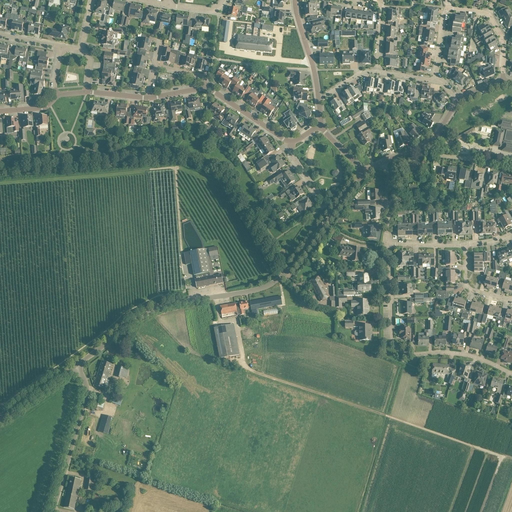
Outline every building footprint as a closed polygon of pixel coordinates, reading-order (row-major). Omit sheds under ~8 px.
[(106,7),(107,4),(106,4),(106,2),(99,0),(99,5),(97,4),(95,13),(104,15),(105,11),(108,11),(109,8),(106,7)] [(124,12),(125,8),(126,3),(115,1),(113,9),(124,12)] [(317,7),(317,6),(316,1),(310,2),(310,5),(305,5),(305,7),(304,7),(304,10),(305,10),(305,11),(314,10),(314,7),(317,7)] [(139,15),(140,12),(141,7),(131,4),(129,16),(132,17),(133,14),(139,15)] [(250,8),(240,6),(235,5),(234,9),(230,8),(228,16),(233,17),(239,18),(241,17),(241,15),(240,14),(240,11),(242,12),(243,11),(249,12),(250,8)] [(337,8),(332,7),(331,10),(327,10),(326,17),(330,17),(330,18),(333,18),(333,16),(336,16),(337,8)] [(433,9),(428,8),(426,8),(425,14),(424,14),(424,17),(437,19),(438,13),(433,12),(433,9)] [(156,22),(157,16),(158,11),(153,10),(149,9),(149,11),(145,10),(144,15),(142,23),(149,24),(150,21),(156,22)] [(401,9),(398,9),(393,9),(393,12),(388,11),(388,17),(397,18),(397,15),(399,15),(399,12),(401,12),(401,9)] [(511,15),(509,10),(506,12),(504,9),(498,12),(500,16),(501,16),(502,18),(503,17),(504,20),(511,15)] [(286,11),(281,11),(275,10),(274,18),(275,19),(274,23),(283,24),(284,15),(285,15),(286,11)] [(15,12),(12,12),(11,14),(10,21),(13,22),(11,30),(17,31),(18,22),(16,22),(16,20),(16,19),(15,15),(14,15),(15,12)] [(10,21),(11,14),(8,14),(6,16),(5,19),(2,19),(0,28),(5,29),(6,24),(7,21),(10,21)] [(163,23),(169,24),(171,16),(164,14),(162,22),(159,22),(156,31),(161,32),(163,23)] [(466,18),(466,15),(460,14),(460,17),(456,16),(455,22),(464,23),(467,24),(467,18),(466,18)] [(176,25),(188,26),(189,17),(177,16),(176,25)] [(313,25),(310,25),(312,33),(312,34),(313,34),(316,34),(316,33),(316,32),(317,32),(322,31),(321,27),(325,26),(324,23),(329,22),(328,17),(325,18),(323,19),(321,19),(316,21),(317,24),(313,25)] [(397,20),(397,18),(388,17),(388,22),(394,23),(394,25),(398,26),(398,23),(399,23),(399,20),(397,20)] [(436,24),(437,19),(424,17),(423,20),(422,19),(421,25),(430,27),(431,24),(436,24)] [(27,22),(24,21),(24,20),(19,19),(18,22),(17,31),(22,32),(24,24),(26,24),(27,22)] [(202,27),(204,28),(209,28),(210,20),(203,19),(203,20),(201,20),(201,21),(198,20),(197,26),(196,26),(195,25),(193,25),(193,28),(202,29),(202,27)] [(33,34),(35,25),(32,25),(33,23),(27,22),(26,24),(29,25),(28,33),(33,34)] [(225,23),(223,36),(228,37),(230,37),(230,35),(232,23),(230,23),(225,23)] [(38,35),(40,27),(43,28),(43,25),(38,24),(37,26),(35,25),(33,34),(38,35)] [(482,35),(490,30),(487,26),(485,27),(483,24),(478,27),(482,35)] [(69,27),(64,26),(59,25),(58,32),(57,32),(56,30),(50,29),(49,36),(57,37),(57,38),(66,40),(68,33),(69,33),(70,28),(68,28),(69,27)] [(461,34),(462,28),(453,27),(452,32),(457,33),(457,36),(463,37),(463,34),(461,34)] [(430,29),(425,28),(423,28),(422,31),(425,31),(424,37),(434,39),(435,33),(429,32),(430,29)] [(493,35),(490,30),(482,35),(478,37),(481,42),(484,40),(492,35),(492,36),(493,35)] [(332,31),(331,36),(331,40),(336,40),(340,40),(340,31),(339,31),(335,31),(332,31)] [(396,37),(396,34),(387,33),(387,39),(394,39),(394,42),(397,42),(401,42),(401,39),(398,39),(398,37),(396,37)] [(145,35),(142,35),(141,38),(143,39),(142,44),(150,46),(152,41),(144,39),(145,35)] [(233,41),(232,48),(236,48),(236,49),(266,52),(271,53),(272,43),(267,42),(265,42),(265,38),(241,35),(241,40),(237,39),(237,41),(233,41)] [(494,40),(492,36),(492,35),(484,40),(486,45),(494,40)] [(465,37),(461,37),(456,36),(455,39),(452,39),(451,44),(463,46),(465,37)] [(434,39),(424,37),(422,37),(421,42),(420,46),(427,47),(427,44),(433,44),(434,39)] [(117,45),(117,40),(102,38),(102,41),(102,43),(104,43),(104,45),(108,46),(108,49),(114,49),(115,46),(115,44),(117,45)] [(489,56),(495,55),(494,50),(496,49),(494,46),(497,45),(494,40),(486,45),(491,52),(488,54),(489,55),(489,56)] [(397,42),(394,42),(391,42),(391,44),(386,44),(386,50),(395,50),(395,47),(397,47),(397,42)] [(150,46),(142,44),(138,43),(137,48),(139,49),(138,52),(140,53),(141,50),(149,51),(150,46)] [(11,54),(11,50),(9,49),(9,46),(4,45),(2,57),(1,59),(9,60),(10,58),(10,56),(11,54)] [(370,53),(362,53),(362,48),(361,48),(361,45),(357,45),(357,49),(358,59),(362,59),(362,64),(370,64),(370,53)] [(22,48),(16,47),(15,55),(11,54),(10,56),(10,58),(9,60),(13,61),(14,59),(17,58),(17,56),(20,57),(22,48)] [(427,53),(428,48),(420,47),(419,57),(421,57),(420,61),(430,62),(431,59),(430,59),(430,56),(425,55),(426,53),(427,53)] [(26,57),(26,54),(27,49),(22,48),(20,57),(19,61),(23,62),(23,60),(28,61),(29,58),(26,57)] [(172,50),(166,48),(163,48),(161,57),(165,57),(163,62),(169,63),(172,50)] [(181,52),(180,52),(172,50),(169,63),(174,65),(175,60),(178,61),(180,53),(181,52)] [(47,53),(38,51),(37,56),(38,56),(38,58),(35,58),(35,61),(39,62),(48,64),(49,58),(46,58),(47,53)] [(140,57),(140,53),(138,52),(136,58),(138,59),(138,62),(146,64),(148,58),(140,57)] [(346,54),(342,54),(343,64),(350,64),(350,62),(354,62),(353,55),(353,52),(346,52),(346,54)] [(186,54),(180,53),(178,61),(182,61),(181,66),(186,67),(188,58),(187,58),(185,58),(186,54)] [(198,56),(193,54),(190,54),(189,54),(188,54),(187,58),(188,58),(186,67),(191,68),(192,64),(196,64),(197,59),(197,57),(198,56)] [(333,55),(320,55),(321,64),(333,64),(333,55)] [(459,65),(461,57),(448,55),(448,60),(451,60),(450,64),(456,65),(459,65)] [(489,56),(489,55),(486,56),(487,57),(489,58),(489,59),(489,65),(491,65),(491,67),(482,71),(486,78),(494,74),(493,72),(494,72),(495,65),(495,59),(495,55),(489,56)] [(211,60),(206,59),(197,57),(197,59),(199,60),(197,70),(202,71),(203,70),(205,71),(206,67),(209,67),(211,60)] [(119,60),(113,59),(104,58),(104,63),(109,64),(108,67),(115,68),(116,63),(119,64),(119,60)] [(397,68),(398,65),(398,58),(389,58),(389,61),(387,61),(386,67),(397,68)] [(420,61),(416,60),(416,63),(418,64),(416,72),(424,73),(426,73),(426,67),(429,68),(429,65),(430,65),(430,62),(420,61)] [(47,69),(48,64),(39,62),(38,65),(37,64),(36,70),(33,69),(32,74),(38,75),(42,75),(43,68),(47,69)] [(145,69),(146,64),(138,62),(137,65),(135,64),(134,70),(136,71),(137,67),(145,69)] [(115,73),(115,68),(108,67),(108,70),(103,69),(103,75),(116,76),(116,73),(115,73)] [(458,71),(459,70),(456,68),(453,73),(455,75),(452,79),(457,82),(463,75),(458,71)] [(144,82),(145,78),(143,78),(144,76),(136,74),(136,71),(134,70),(132,76),(134,77),(134,80),(144,82)] [(226,73),(225,72),(221,70),(216,76),(219,78),(220,77),(221,78),(218,83),(223,86),(230,75),(226,72),(226,73)] [(295,74),(295,71),(288,71),(288,76),(288,78),(295,78),(295,85),(299,85),(304,86),(304,84),(305,84),(305,80),(304,80),(304,75),(295,74)] [(250,75),(248,79),(251,81),(254,78),(257,74),(253,72),(251,76),(250,75)] [(44,87),(45,80),(42,79),(42,75),(38,75),(32,74),(31,73),(30,80),(31,80),(30,85),(36,86),(43,87),(44,87)] [(115,81),(116,76),(103,75),(102,80),(107,81),(106,85),(114,86),(115,81)] [(235,78),(234,77),(230,75),(223,86),(227,89),(230,84),(233,86),(239,77),(237,76),(235,78)] [(471,78),(469,76),(467,78),(463,75),(457,82),(462,86),(465,82),(468,84),(471,78)] [(241,82),(239,80),(240,78),(239,77),(233,86),(235,88),(232,92),(237,95),(244,84),(241,82)] [(374,89),(375,79),(373,79),(369,79),(368,86),(365,85),(363,92),(369,93),(370,89),(374,89)] [(382,93),(382,91),(383,86),(380,86),(381,81),(378,80),(378,79),(375,79),(374,89),(377,90),(377,92),(382,93)] [(143,86),(144,82),(134,80),(133,85),(131,84),(130,88),(132,89),(133,85),(141,87),(142,85),(143,86)] [(394,92),(396,82),(393,82),(393,83),(390,82),(389,87),(386,87),(385,91),(385,93),(390,94),(390,92),(394,92)] [(403,96),(403,94),(404,89),(401,89),(402,84),(398,83),(398,82),(396,82),(394,92),(398,93),(397,95),(403,96)] [(244,94),(247,95),(251,90),(251,89),(244,84),(237,95),(241,98),(244,94)] [(24,94),(23,89),(23,85),(17,86),(17,90),(10,91),(11,100),(20,99),(20,95),(24,94)] [(417,102),(418,96),(419,91),(415,91),(416,86),(409,85),(407,95),(411,95),(411,98),(411,99),(411,100),(411,101),(412,101),(413,102),(416,102),(417,102)] [(42,96),(43,87),(36,86),(35,90),(34,95),(42,96)] [(362,96),(361,94),(359,91),(358,90),(356,91),(353,87),(350,89),(349,88),(347,90),(354,101),(357,99),(362,96)] [(431,101),(432,99),(432,94),(429,94),(430,88),(422,87),(421,96),(427,97),(427,100),(431,101)] [(297,88),(294,88),(293,96),(298,96),(298,100),(299,101),(307,101),(307,98),(309,96),(307,94),(307,92),(304,92),(303,92),(302,92),(302,88),(297,88)] [(251,105),(256,96),(254,95),(254,92),(251,90),(247,95),(249,97),(246,102),(251,105)] [(355,101),(354,101),(347,90),(345,91),(346,91),(343,93),(345,98),(343,99),(345,104),(346,105),(351,103),(352,103),(355,101)] [(438,104),(439,104),(445,105),(447,103),(444,99),(447,97),(442,92),(437,97),(434,97),(434,99),(438,104)] [(259,108),(261,105),(265,98),(258,94),(256,96),(251,105),(255,108),(256,106),(259,108)] [(201,107),(200,103),(199,98),(191,100),(188,101),(189,109),(201,107)] [(265,114),(270,106),(272,103),(265,98),(261,105),(259,108),(261,109),(260,111),(265,114)] [(342,113),(342,112),(346,109),(341,101),(338,103),(336,99),(333,101),(332,101),(330,102),(331,105),(332,105),(336,111),(336,114),(337,116),(342,113)] [(108,113),(108,109),(109,104),(99,103),(99,102),(94,102),(94,105),(93,105),(92,111),(108,113)] [(183,111),(182,107),(181,102),(176,103),(171,104),(172,113),(183,111)] [(216,104),(215,103),(213,106),(213,105),(209,103),(206,107),(207,108),(206,111),(209,113),(209,114),(212,116),(213,114),(216,116),(215,117),(221,121),(222,120),(225,116),(222,114),(224,110),(219,106),(219,105),(216,104)] [(308,105),(303,104),(299,103),(297,109),(301,112),(299,115),(303,117),(307,119),(311,112),(306,110),(307,109),(308,105)] [(126,116),(127,110),(127,105),(118,104),(117,115),(126,116)] [(370,107),(370,105),(364,104),(364,114),(362,116),(366,121),(372,117),(368,111),(371,111),(370,107)] [(158,106),(156,106),(156,109),(151,110),(153,117),(154,122),(160,121),(159,117),(167,116),(165,109),(164,105),(159,106),(159,105),(158,106)] [(134,111),(133,117),(138,118),(141,118),(141,117),(145,118),(145,123),(150,124),(151,117),(147,117),(147,113),(147,108),(142,108),(142,107),(134,106),(134,111)] [(275,114),(279,109),(275,106),(273,107),(270,106),(265,114),(269,117),(272,113),(275,114)] [(283,120),(283,121),(285,123),(284,123),(288,129),(289,127),(291,130),(297,127),(292,120),(295,118),(292,114),(290,110),(288,111),(284,114),(286,117),(284,118),(284,119),(283,119),(283,120)] [(435,114),(435,113),(426,112),(425,114),(424,113),(419,121),(428,127),(428,128),(430,128),(431,128),(431,127),(433,127),(432,126),(434,123),(431,121),(435,114)] [(234,126),(236,123),(238,119),(231,114),(228,117),(227,116),(222,124),(227,128),(230,124),(234,126)] [(39,126),(43,126),(48,126),(47,116),(38,116),(39,126)] [(33,127),(33,122),(32,117),(24,118),(24,120),(23,120),(23,125),(23,128),(33,127)] [(342,126),(349,122),(353,120),(351,117),(347,119),(340,123),(342,126)] [(13,119),(7,119),(7,124),(8,132),(19,132),(19,128),(18,123),(15,123),(15,120),(13,121),(13,119)] [(511,121),(500,119),(498,126),(502,127),(501,131),(496,130),(493,146),(501,147),(501,146),(503,146),(502,151),(511,152),(511,121)] [(363,133),(368,130),(365,125),(367,124),(366,122),(364,123),(363,122),(357,126),(361,132),(362,132),(363,133)] [(415,126),(414,124),(410,128),(413,131),(410,134),(414,138),(414,140),(415,140),(416,141),(417,140),(418,140),(418,139),(421,137),(417,133),(420,131),(421,132),(424,129),(417,125),(415,126)] [(240,132),(250,139),(256,131),(252,129),(245,125),(240,132)] [(403,128),(393,132),(396,139),(398,145),(398,146),(399,147),(400,148),(401,148),(402,148),(403,147),(405,146),(404,142),(407,141),(407,143),(412,141),(403,128)] [(473,128),(456,138),(457,141),(475,131),(473,128)] [(364,145),(369,143),(370,142),(366,135),(370,133),(368,130),(363,133),(358,136),(360,139),(361,139),(364,145)] [(251,142),(244,148),(247,151),(254,145),(255,144),(257,146),(259,144),(262,149),(269,144),(265,137),(261,140),(261,139),(259,136),(251,142)] [(391,136),(381,138),(383,147),(383,148),(382,150),(384,151),(384,152),(385,151),(386,152),(387,151),(390,150),(389,145),(392,145),(391,140),(391,136)] [(264,153),(262,155),(264,158),(270,154),(274,151),(269,144),(262,149),(264,153)] [(285,165),(282,161),(278,156),(270,162),(274,167),(271,169),(274,173),(285,165)] [(257,166),(264,161),(262,158),(255,163),(257,166)] [(259,170),(267,165),(264,161),(257,166),(259,170)] [(418,173),(421,173),(421,162),(407,162),(407,170),(418,170),(418,173)] [(455,181),(456,174),(457,169),(448,168),(448,170),(445,169),(440,168),(439,173),(439,175),(444,176),(444,177),(447,177),(446,180),(455,181)] [(468,182),(469,177),(469,172),(466,172),(467,171),(461,170),(460,175),(459,180),(465,181),(465,180),(466,180),(464,188),(471,189),(472,183),(468,182)] [(273,177),(267,181),(269,185),(270,186),(275,182),(280,179),(282,177),(285,182),(283,184),(285,186),(284,186),(285,188),(286,187),(287,189),(292,186),(290,184),(295,181),(291,175),(289,171),(285,174),(283,171),(278,174),(273,178),(273,177)] [(481,188),(482,184),(483,179),(482,178),(482,175),(480,174),(480,173),(476,172),(474,183),(478,184),(477,187),(481,188)] [(496,184),(497,178),(498,174),(493,173),(493,175),(490,174),(488,184),(493,185),(493,183),(496,184)] [(511,183),(511,175),(509,176),(503,175),(502,182),(511,183)] [(300,187),(297,188),(295,185),(286,192),(289,196),(292,194),(296,199),(304,194),(300,187)] [(371,191),(371,201),(380,201),(380,191),(371,191)] [(272,195),(266,199),(268,203),(275,198),(272,195)] [(305,211),(313,206),(308,199),(304,202),(300,204),(298,201),(293,204),(290,206),(293,211),(296,208),(298,208),(302,213),(305,211)] [(371,220),(374,220),(379,220),(379,213),(381,213),(380,209),(365,209),(365,215),(370,214),(371,220)] [(511,218),(509,214),(508,211),(506,209),(503,211),(505,214),(506,213),(507,215),(499,219),(497,220),(498,223),(500,222),(502,226),(503,225),(505,228),(511,224),(510,222),(511,220),(511,218)] [(495,232),(495,227),(495,223),(489,223),(489,224),(485,224),(485,234),(492,233),(492,232),(495,232)] [(405,236),(405,228),(402,228),(402,226),(395,226),(395,233),(398,232),(398,237),(405,236)] [(366,227),(366,234),(366,239),(376,238),(376,233),(375,233),(374,227),(366,227)] [(343,238),(338,235),(335,233),(333,239),(335,240),(335,241),(340,243),(343,238)] [(217,247),(208,248),(210,257),(219,255),(217,247)] [(358,262),(359,253),(360,248),(354,247),(354,248),(340,247),(339,256),(353,257),(352,262),(358,262)] [(511,254),(509,248),(503,251),(507,262),(508,264),(509,263),(509,264),(511,262),(511,254)] [(205,249),(184,253),(186,265),(192,264),(194,276),(196,275),(196,279),(195,280),(196,283),(196,288),(223,283),(221,275),(213,276),(210,257),(207,258),(205,249)] [(503,251),(496,254),(499,260),(499,264),(505,264),(506,266),(509,265),(508,264),(507,262),(503,251)] [(406,262),(405,262),(405,253),(398,253),(398,266),(406,266),(406,262)] [(455,274),(455,271),(445,271),(445,269),(441,269),(438,269),(438,272),(446,272),(446,278),(457,277),(457,274),(455,274)] [(493,290),(493,288),(496,289),(499,279),(501,280),(504,273),(500,272),(498,277),(497,277),(496,280),(493,279),(489,289),(493,290)] [(504,282),(502,289),(505,290),(504,292),(507,293),(510,282),(505,281),(507,273),(504,273),(501,280),(501,281),(504,282)] [(361,291),(371,290),(371,283),(368,283),(368,274),(360,275),(360,283),(352,283),(352,290),(344,291),(344,296),(361,296),(361,292),(361,291)] [(320,302),(330,297),(319,276),(309,281),(316,295),(317,294),(319,297),(318,297),(320,302)] [(446,278),(446,286),(450,286),(450,284),(455,283),(455,281),(457,281),(457,277),(446,278)] [(489,289),(493,279),(487,277),(484,285),(487,286),(486,288),(489,289)] [(403,295),(408,295),(413,295),(413,291),(411,291),(411,285),(402,285),(402,290),(403,295)] [(282,305),(281,301),(280,296),(250,302),(252,310),(282,305)] [(342,307),(342,302),(347,302),(347,297),(336,297),(336,308),(342,307)] [(458,309),(461,298),(458,298),(457,300),(454,299),(454,301),(448,299),(446,304),(446,306),(449,307),(448,310),(451,311),(450,316),(456,317),(458,309)] [(464,319),(468,306),(465,305),(466,302),(463,302),(464,299),(461,298),(458,309),(461,310),(460,313),(463,314),(461,318),(464,319)] [(358,315),(364,315),(369,315),(369,300),(357,301),(357,302),(352,302),(352,307),(357,307),(358,315)] [(249,309),(248,306),(247,301),(220,306),(222,319),(238,316),(238,315),(240,315),(244,315),(243,310),(249,309)] [(475,316),(475,314),(478,303),(475,302),(475,304),(472,303),(471,307),(468,306),(464,319),(464,320),(467,321),(469,315),(475,316)] [(403,314),(408,314),(411,314),(411,303),(403,303),(403,314)] [(481,306),(481,304),(478,303),(475,314),(480,315),(477,323),(482,324),(482,323),(484,317),(481,317),(484,307),(481,306)] [(493,317),(496,306),(493,305),(492,307),(490,307),(487,316),(484,316),(484,315),(484,317),(482,323),(486,324),(487,318),(492,320),(493,317)] [(501,322),(504,314),(501,313),(501,310),(499,309),(499,307),(496,306),(493,317),(496,318),(495,320),(501,322)] [(511,320),(511,316),(511,309),(510,311),(507,310),(506,314),(504,314),(501,322),(500,326),(503,327),(505,319),(511,320)] [(214,328),(220,359),(240,355),(234,324),(214,328)] [(370,332),(371,332),(371,325),(360,326),(360,331),(356,331),(355,332),(354,333),(355,335),(355,336),(356,336),(360,336),(360,341),(371,340),(371,335),(370,335),(370,332)] [(407,326),(406,326),(401,326),(401,330),(400,330),(400,335),(401,335),(401,338),(404,338),(404,340),(412,340),(412,343),(415,343),(415,336),(410,336),(410,329),(407,329),(407,326)] [(445,337),(445,333),(442,333),(442,337),(435,337),(435,345),(446,345),(445,337)] [(429,334),(428,334),(425,334),(425,337),(419,337),(418,346),(428,346),(429,334)] [(463,346),(463,341),(464,337),(458,336),(458,335),(454,335),(453,344),(459,345),(459,346),(463,346)] [(481,350),(482,346),(484,341),(480,340),(480,341),(473,339),(470,347),(481,350)] [(511,349),(510,352),(507,351),(507,350),(506,348),(509,340),(505,339),(502,347),(501,347),(499,353),(503,354),(501,359),(507,361),(506,362),(511,363),(511,349)] [(495,356),(496,351),(497,348),(491,346),(491,345),(489,344),(486,353),(495,356)] [(112,365),(107,363),(102,361),(97,376),(108,380),(110,372),(112,365)] [(448,375),(448,370),(449,366),(433,364),(432,373),(432,378),(437,379),(437,374),(448,375)] [(467,379),(469,373),(471,368),(461,365),(458,377),(467,379)] [(119,366),(115,379),(122,380),(123,377),(124,377),(127,368),(119,366)] [(455,376),(456,370),(449,369),(449,370),(448,370),(448,375),(449,375),(448,377),(447,381),(446,383),(451,385),(455,376)] [(484,387),(486,380),(487,375),(480,373),(479,375),(476,374),(474,384),(480,386),(484,387)] [(108,380),(97,376),(94,385),(107,390),(109,384),(110,381),(108,380)] [(500,393),(502,387),(503,382),(493,379),(491,387),(498,389),(497,392),(500,393)] [(511,387),(510,386),(508,392),(504,391),(503,396),(503,398),(506,399),(507,396),(511,397),(511,398),(511,387)] [(103,396),(102,396),(98,395),(93,409),(102,412),(104,408),(103,408),(106,401),(102,400),(103,396)] [(112,396),(110,402),(120,406),(122,399),(112,396)] [(105,414),(100,431),(106,432),(111,416),(105,414)] [(87,476),(85,490),(93,491),(95,477),(87,476)] [(81,480),(76,479),(71,477),(69,487),(79,489),(79,488),(81,480)] [(81,489),(79,488),(79,489),(69,487),(64,508),(74,510),(78,493),(80,493),(81,489)] [(92,500),(103,503),(105,498),(94,494),(92,500)]
